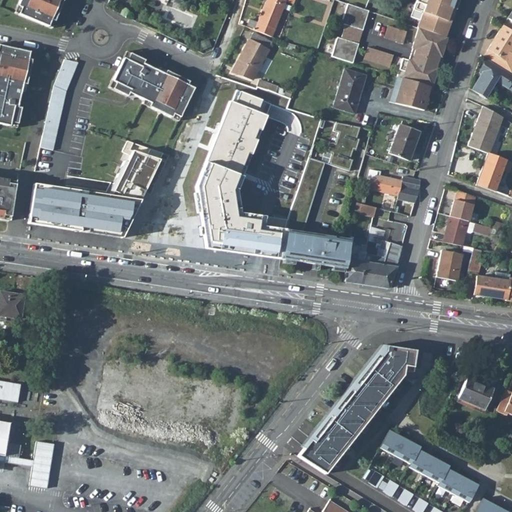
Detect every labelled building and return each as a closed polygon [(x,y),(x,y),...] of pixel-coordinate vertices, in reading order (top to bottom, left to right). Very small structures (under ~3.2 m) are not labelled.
[(19,0),(17,6),(21,7),(18,14),(48,26),(51,20),(54,21),(62,0),(19,0)] [(266,0),(257,22),(249,19),(245,27),(271,37),(285,1),(293,4),(294,0),(266,0)] [(415,0),(409,16),(422,21),(419,28),(444,37),(454,9),(451,8),(453,0),(415,0)] [(368,11),(347,4),(341,23),(345,24),(340,38),(337,37),(331,56),(352,63),(358,44),(345,40),(349,26),(363,30),(368,11)] [(363,30),(349,26),(345,40),(358,44),(363,30)] [(400,30),(387,26),(384,38),(396,42),(397,37),(400,30)] [(511,31),(502,26),(483,56),(511,73),(511,72),(511,53),(510,53),(511,49),(511,31)] [(418,28),(412,48),(441,57),(447,38),(444,37),(419,28),(418,28)] [(407,32),(400,30),(397,37),(405,39),(407,32)] [(271,42),(253,32),(249,40),(233,68),(235,69),(232,73),(251,79),(271,42)] [(199,43),(202,50),(211,47),(208,40),(199,43)] [(29,51),(0,45),(0,123),(9,126),(10,122),(17,124),(21,108),(17,107),(21,90),(22,84),(26,84),(31,59),(28,59),(29,51)] [(393,56),(367,47),(364,59),(390,67),(393,56)] [(441,57),(412,48),(408,60),(437,69),(441,57)] [(144,60),(129,53),(126,60),(123,58),(111,81),(115,82),(112,89),(127,96),(128,93),(135,96),(143,100),(150,103),(148,107),(171,118),(172,114),(179,117),(193,88),(187,85),(188,82),(165,71),(164,74),(157,71),(142,64),(144,60)] [(77,62),(63,59),(53,86),(46,116),(39,147),(52,150),(66,91),(77,62)] [(402,59),(397,77),(398,77),(430,87),(432,87),(437,69),(408,60),(402,59)] [(511,91),(511,76),(485,60),(479,70),(481,72),(472,90),(487,99),(491,92),(489,91),(495,81),(511,91)] [(332,107),(354,114),(365,76),(344,69),(332,107)] [(398,77),(390,102),(424,111),(428,99),(426,98),(430,87),(398,77)] [(277,86),(259,80),(256,87),(275,93),(277,86)] [(229,101),(195,187),(204,248),(279,259),(283,237),(284,233),(285,229),(287,221),(287,220),(240,213),(236,193),(266,116),(261,114),(266,102),(236,90),(233,89),(229,101)] [(502,117),(482,106),(476,122),(477,123),(473,134),(472,133),(467,146),(487,153),(488,154),(502,117)] [(329,120),(331,112),(322,110),(320,119),(324,119),(329,120)] [(360,127),(335,122),(332,132),(337,134),(334,144),(329,142),(326,153),(331,154),(328,165),(349,171),(352,160),(350,159),(352,150),(355,151),(359,139),(356,138),(360,127)] [(408,161),(418,132),(398,125),(388,153),(408,161)] [(107,195),(33,184),(27,223),(65,229),(66,225),(87,229),(86,232),(122,238),(159,160),(130,150),(132,143),(126,141),(121,152),(130,155),(126,163),(123,161),(107,195)] [(378,159),(380,154),(366,149),(364,154),(378,159)] [(488,154),(487,153),(475,185),(494,192),(502,170),(505,160),(488,154)] [(391,163),(393,158),(380,154),(378,159),(391,163)] [(283,237),(279,259),(281,259),(292,261),(297,261),(298,254),(292,253),(293,249),(299,250),(302,232),(304,225),(324,163),(308,157),(302,176),(297,190),(292,205),(290,209),(288,214),(287,220),(287,221),(285,229),(284,233),(283,237)] [(509,173),(511,163),(511,162),(505,160),(502,170),(509,173)] [(379,176),(380,172),(369,169),(367,178),(370,178),(367,189),(397,195),(396,199),(414,203),(418,190),(417,190),(420,180),(402,176),(401,181),(379,176)] [(17,181),(0,178),(0,218),(2,219),(2,215),(9,216),(13,194),(14,194),(17,181)] [(456,200),(454,199),(449,216),(467,221),(474,196),(457,190),(456,200)] [(363,204),(366,194),(359,193),(356,203),(360,204),(363,204)] [(375,207),(363,204),(360,204),(358,212),(357,214),(372,218),(373,217),(375,207)] [(489,227),(467,221),(449,216),(442,242),(461,245),(464,232),(469,233),(472,232),(487,236),(488,232),(489,227)] [(385,228),(386,221),(373,217),(372,218),(371,225),(385,228)] [(502,231),(504,224),(494,222),(492,228),(493,229),(502,231)] [(380,245),(384,232),(370,228),(367,241),(380,245)] [(298,254),(297,261),(310,263),(312,252),(315,237),(315,234),(302,232),(299,250),(293,249),(292,253),(298,254)] [(321,237),(315,237),(312,252),(319,253),(317,264),(331,267),(342,268),(345,269),(347,250),(348,242),(349,239),(322,235),(321,237)] [(353,244),(353,243),(348,242),(347,250),(345,269),(343,281),(387,288),(395,267),(401,246),(389,242),(387,250),(377,248),(376,255),(364,254),(366,246),(360,245),(360,246),(353,244)] [(478,260),(481,249),(472,248),(470,258),(469,258),(467,271),(478,273),(481,261),(478,260)] [(457,281),(461,254),(440,250),(435,277),(457,281)] [(319,253),(312,252),(310,263),(311,264),(317,264),(319,253)] [(505,301),(511,302),(511,301),(511,278),(508,278),(509,274),(494,272),(493,279),(475,276),(472,295),(505,300),(505,301)] [(0,293),(0,319),(10,322),(10,318),(20,320),(24,297),(0,293)] [(312,320),(300,318),(297,333),(309,335),(312,320)] [(315,441),(307,451),(321,461),(328,460),(334,463),(402,376),(403,367),(411,368),(414,352),(385,347),(385,352),(315,441)] [(109,366),(99,426),(161,437),(221,448),(223,435),(232,387),(109,366)] [(0,398),(18,402),(21,383),(0,379),(0,398)] [(456,399),(457,400),(466,379),(464,379),(456,399)] [(466,379),(457,400),(482,410),(490,390),(466,379)] [(232,387),(223,435),(236,437),(245,389),(232,387)] [(511,393),(502,390),(494,410),(505,415),(506,412),(511,414),(511,393)] [(0,454),(3,455),(7,431),(9,423),(0,421),(0,454)] [(379,449),(395,457),(404,439),(389,431),(379,449)] [(298,458),(325,475),(326,474),(328,471),(334,463),(328,460),(321,461),(307,451),(315,441),(313,439),(300,455),(298,458)] [(410,465),(418,450),(419,451),(420,448),(404,439),(395,457),(410,465)] [(3,455),(0,454),(0,461),(32,467),(29,486),(47,489),(54,445),(36,442),(33,460),(3,455)] [(424,476),(433,458),(419,451),(418,450),(410,465),(408,468),(424,476)] [(424,476),(439,484),(447,469),(448,470),(449,467),(433,458),(424,476)] [(437,487),(453,495),(462,477),(448,470),(447,469),(439,484),(437,487)] [(375,472),(368,484),(377,489),(384,477),(375,472)] [(453,495),(469,503),(478,486),(462,477),(453,495)] [(390,481),(383,493),(392,498),(399,486),(390,481)] [(405,490),(398,501),(407,507),(413,495),(405,490)] [(415,511),(423,511),(428,504),(420,499),(413,511),(415,511)] [(508,511),(483,499),(475,511),(508,511)] [(343,511),(329,502),(322,511),(310,511),(309,511),(307,511),(343,511)]
